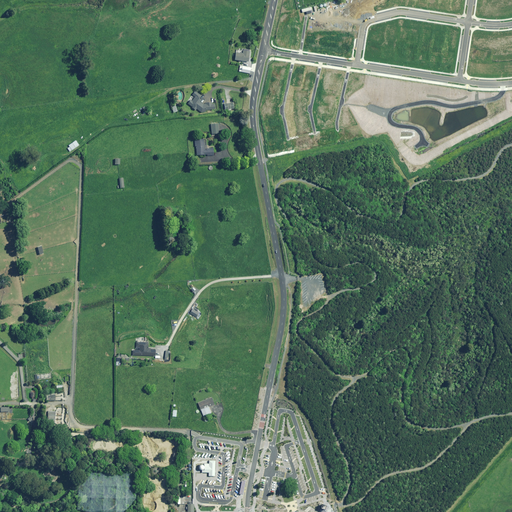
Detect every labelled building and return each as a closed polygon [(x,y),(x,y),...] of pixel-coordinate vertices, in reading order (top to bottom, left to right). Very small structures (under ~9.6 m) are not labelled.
[(250,52),(243,51),(243,53),(236,52),(235,60),(248,62),(250,52)] [(216,109),(215,103),(212,104),(212,102),(203,103),(200,102),(202,100),(200,98),(201,96),(195,91),(192,95),(195,97),(192,101),(190,100),(187,103),(192,107),(195,110),(197,109),(201,112),(206,112),(205,110),(216,109)] [(220,133),(219,124),(211,124),(212,134),(220,133)] [(206,147),(205,139),(195,139),(195,146),(196,146),(196,155),(207,155),(207,156),(213,155),(213,150),(204,150),(204,147),(206,147)] [(79,145),(76,141),(68,145),(69,147),(67,148),(69,151),(79,145)] [(147,349),(147,342),(136,342),(136,347),(139,347),(139,351),(132,350),(132,355),(155,356),(155,349),(147,349)] [(214,405),(211,397),(198,403),(203,417),(211,413),(209,407),(214,405)] [(55,415),(55,412),(48,411),(47,422),(55,423),(55,419),(55,415)] [(202,471),(202,473),(209,473),(208,476),(215,476),(215,461),(209,461),(209,464),(204,464),(204,465),(199,465),(199,470),(202,471)]
